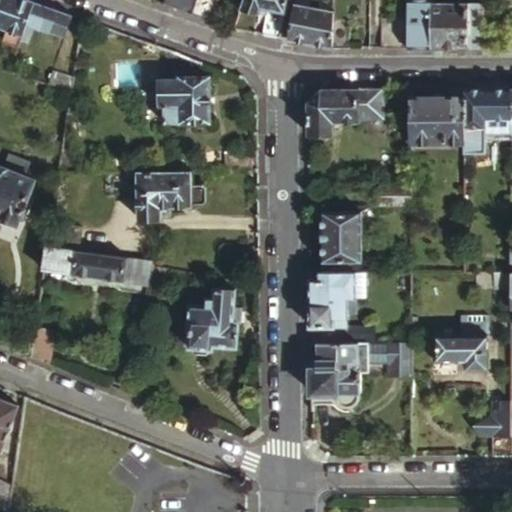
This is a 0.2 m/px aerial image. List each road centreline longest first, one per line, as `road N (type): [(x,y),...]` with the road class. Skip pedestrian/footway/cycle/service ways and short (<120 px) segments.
road 1 (residential): [(286,62),(279,475)]
road 2 (residential): [(0,364),(279,475)]
road 3 (residential): [(279,475),(511,475)]
road 4 (residential): [(511,63),(286,62)]
road 5 (residential): [(286,62),(99,0)]
